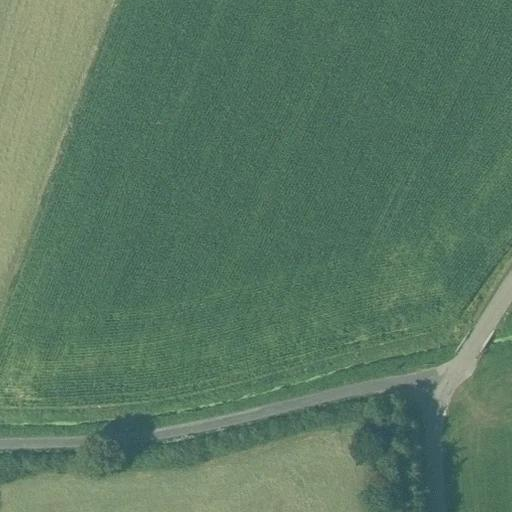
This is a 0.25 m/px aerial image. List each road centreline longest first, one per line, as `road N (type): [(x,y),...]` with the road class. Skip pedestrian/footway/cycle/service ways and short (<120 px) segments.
road 1 (unclassified): [(0,443),(230,423),(452,377)]
road 2 (unclassified): [(452,377),(437,408),(440,511)]
